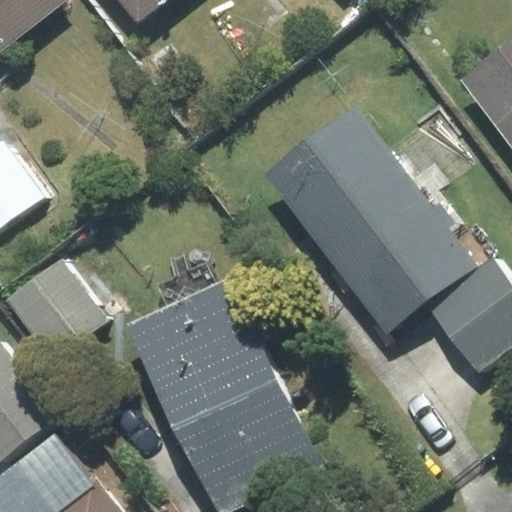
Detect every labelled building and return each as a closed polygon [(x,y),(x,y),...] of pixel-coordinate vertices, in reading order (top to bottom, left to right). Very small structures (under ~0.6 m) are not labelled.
[(63,0),(0,0),(0,71),(73,12),(63,0)] [(115,0),(144,37),(190,0),(115,0)] [(511,57),(462,100),(511,158),(511,57)] [(353,119),(266,191),(396,349),(428,322),(484,390),(511,366),(511,278),(500,264),(484,278),(353,119)] [(4,143),(0,146),(0,245),(52,203),(4,143)] [(69,266),(10,307),(58,374),(116,333),(69,266)] [(235,292),(134,339),(214,511),(255,511),(323,480),(235,292)] [(0,361),(0,469),(2,471),(55,428),(0,361)] [(0,511),(120,511),(66,443),(0,495),(0,511)]
